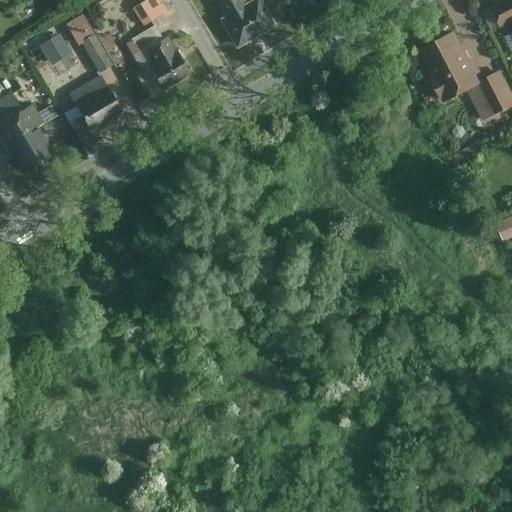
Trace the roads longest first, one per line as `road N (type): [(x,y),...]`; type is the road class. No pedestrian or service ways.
road 1 (tertiary): [(244,101),(28,234)]
road 2 (tertiary): [(411,0),(244,101)]
